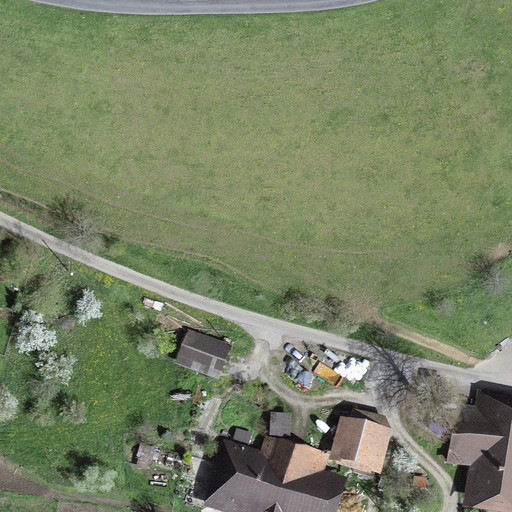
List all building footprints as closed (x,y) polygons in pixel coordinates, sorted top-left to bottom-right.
[(227,347),(190,333),(179,361),(216,376),(227,347)] [(511,511),(511,410),(484,406),(487,391),(480,389),(476,412),(461,410),(453,460),(472,463),(465,505),(511,511)] [(370,413),(353,409),(340,455),(371,464),(380,430),(367,426),(370,413)] [(273,433),(287,434),(288,413),(273,412),(273,433)] [(331,511),(339,488),(319,482),(326,457),(266,438),(261,453),(228,443),(219,471),(239,478),(231,503),(260,511),(331,511)]
